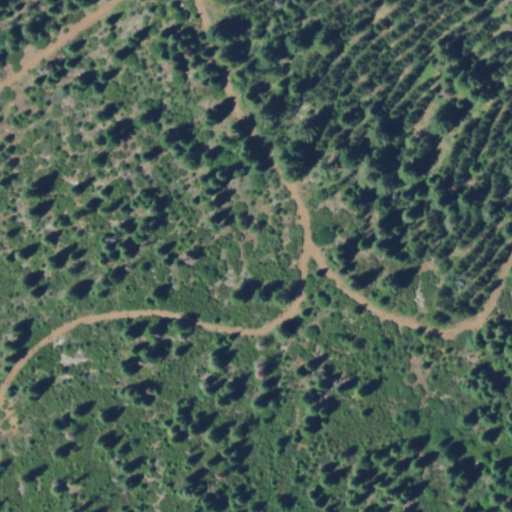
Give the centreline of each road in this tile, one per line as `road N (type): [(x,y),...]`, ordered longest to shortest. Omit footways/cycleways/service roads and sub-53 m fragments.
road 1 (track): [(0,391),(16,357),(52,325),(161,313),(273,327),(293,296),(309,241),(298,197),(250,121),(196,0)]
road 2 (track): [(511,252),(464,322),(429,329),(384,317),(309,241)]
road 3 (track): [(110,0),(0,87)]
